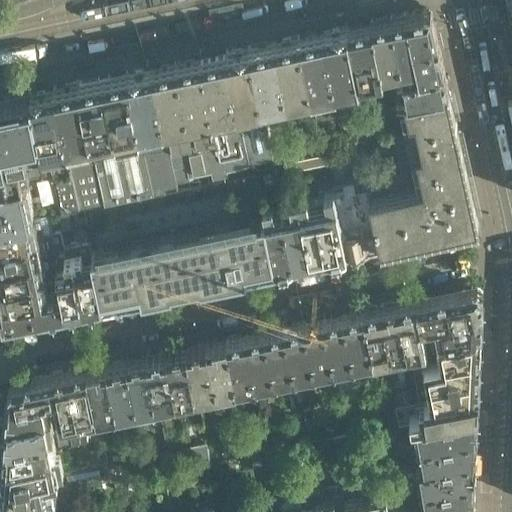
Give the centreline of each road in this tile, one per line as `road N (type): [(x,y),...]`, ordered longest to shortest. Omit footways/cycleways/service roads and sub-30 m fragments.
road 1 (residential): [(511,251),(0,347)]
road 2 (tertiary): [(0,56),(310,0)]
road 3 (tertiary): [(466,0),(511,221)]
